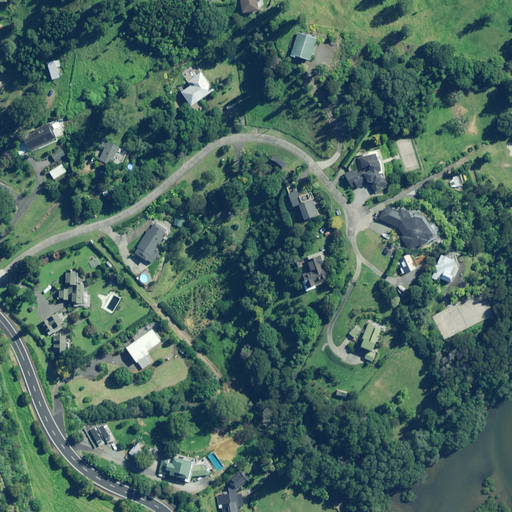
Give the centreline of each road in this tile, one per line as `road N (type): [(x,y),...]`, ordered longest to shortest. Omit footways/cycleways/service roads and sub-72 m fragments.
road 1 (residential): [(0,278),(37,247),(129,212),(230,138),(290,147),(356,216)]
road 2 (primary): [(164,511),(67,449),(0,319)]
